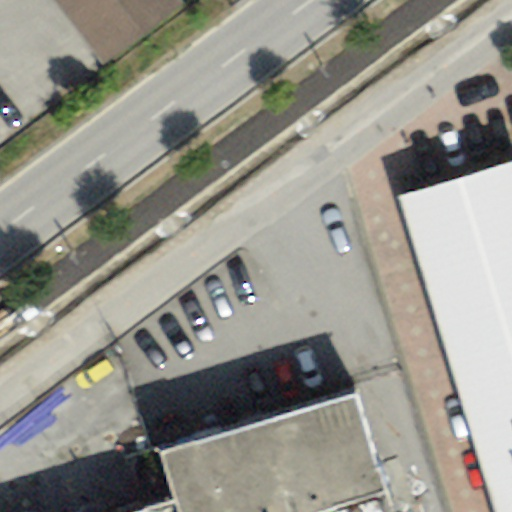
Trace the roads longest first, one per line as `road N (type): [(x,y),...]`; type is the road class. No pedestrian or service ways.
road 1 (unclassified): [(511,27),(0,406)]
road 2 (primary): [(0,232),(313,0)]
road 3 (unknown): [(275,202),(350,322),(415,511)]
